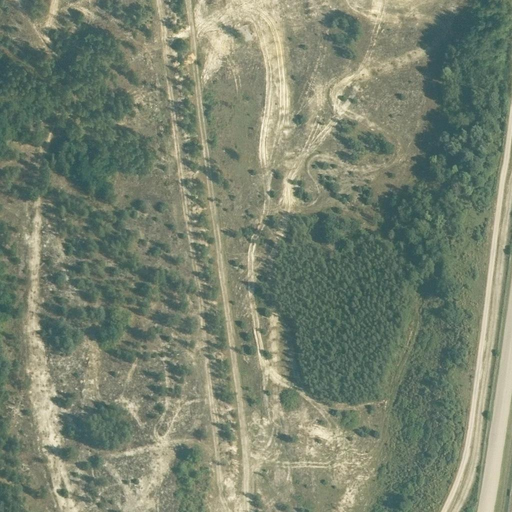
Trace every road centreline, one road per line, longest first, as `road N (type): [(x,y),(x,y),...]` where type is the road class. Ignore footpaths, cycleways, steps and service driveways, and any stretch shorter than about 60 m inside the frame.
road 1 (track): [(247,511),(186,0)]
road 2 (unclassified): [(488,511),(511,341)]
